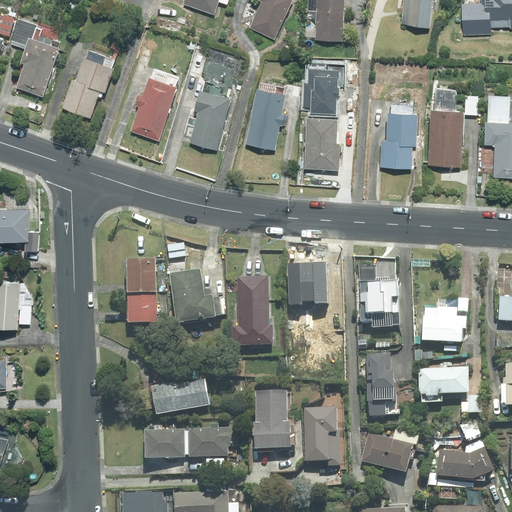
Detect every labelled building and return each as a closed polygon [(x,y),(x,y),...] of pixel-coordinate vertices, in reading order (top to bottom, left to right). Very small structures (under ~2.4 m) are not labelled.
[(217,0),(187,0),(185,5),(213,15),(217,0)] [(294,0),(256,0),(262,3),(250,29),(275,41),(294,0)] [(344,0),(314,0),(312,41),(342,43),(344,0)] [(431,0),(403,0),(399,24),(427,28),(431,0)] [(511,0),(480,0),(480,4),(462,5),(462,35),(488,35),(488,21),(511,20),(511,0)] [(58,50),(28,40),(13,87),(43,96),(58,50)] [(111,70),(84,59),(62,110),(90,121),(111,70)] [(337,71),(310,69),(309,84),(304,83),(303,105),(310,106),(310,114),(337,115),(338,99),(340,100),(341,88),(336,88),(337,71)] [(176,89),(147,80),(130,132),(159,142),(176,89)] [(284,97),(255,92),(245,146),(274,151),(284,97)] [(230,102),(199,94),(187,147),(218,154),(230,102)] [(463,113),(430,111),(426,165),(459,168),(463,113)] [(419,115),(388,113),(386,141),(381,141),(380,168),(412,170),(413,148),(417,147),(419,115)] [(337,121),(304,120),(303,171),(338,174),(337,121)] [(511,124),(484,124),(482,145),(494,145),(494,179),(511,179),(511,124)] [(35,209),(0,208),(0,238),(34,239),(35,209)] [(329,259),(285,261),(288,306),(302,305),(301,300),(316,299),(317,306),(332,305),(329,259)] [(153,262),(124,262),(125,325),(154,324),(153,262)] [(197,271),(166,276),(173,327),(213,321),(209,299),(202,300),(197,271)] [(268,276),(233,276),(233,326),(228,326),(228,349),(272,348),(271,328),(268,328),(268,276)] [(26,282),(0,281),(0,327),(25,328),(26,282)] [(395,282),(354,285),(357,325),(368,324),(371,329),(398,327),(395,282)] [(511,299),(498,298),(497,320),(511,321),(511,299)] [(458,310),(435,309),(435,319),(421,318),(420,343),(455,344),(456,329),(466,329),(466,321),(457,320),(458,310)] [(390,354),(365,355),(367,419),(392,418),(390,354)] [(16,358),(0,358),(0,390),(17,390),(16,358)] [(511,366),(504,367),(503,408),(511,407),(511,366)] [(466,369),(416,370),(417,396),(466,395),(466,369)] [(208,381),(149,389),(152,417),(212,410),(208,381)] [(288,393),(254,392),(252,449),(287,450),(288,393)] [(481,397),(468,396),(467,414),(480,415),(481,397)] [(336,410),(305,408),(301,462),(333,464),(336,410)] [(459,432),(465,445),(479,439),(473,425),(459,432)] [(234,430),(185,433),(187,461),(236,458),(234,430)] [(185,433),(140,432),(141,461),(183,460),(185,433)] [(17,442),(0,435),(0,468),(6,471),(17,442)] [(412,446),(368,436),(361,462),(403,476),(412,446)] [(433,477),(470,482),(492,473),(484,449),(468,455),(436,451),(433,477)] [(228,511),(229,493),(173,492),(173,511),(228,511)]
